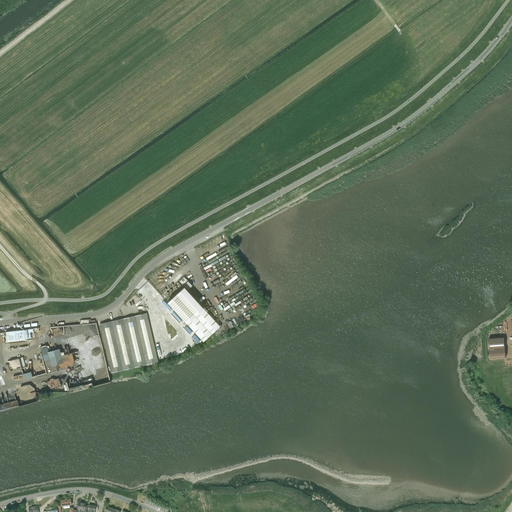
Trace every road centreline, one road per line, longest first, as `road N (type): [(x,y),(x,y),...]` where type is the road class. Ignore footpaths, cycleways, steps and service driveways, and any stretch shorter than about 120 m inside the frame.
road 1 (tertiary): [(0,323),(106,310),(170,251),(402,124),(478,60),(511,19)]
road 2 (unclassified): [(0,504),(87,490),(153,511)]
